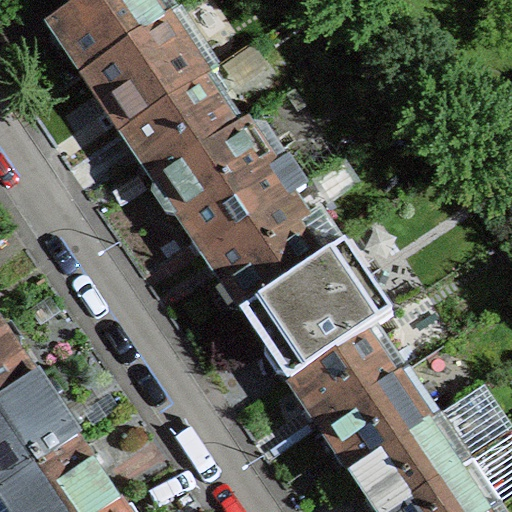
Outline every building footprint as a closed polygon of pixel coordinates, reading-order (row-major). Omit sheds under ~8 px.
[(81,0),(50,22),(57,32),(85,73),(164,20),(150,0),(81,0)] [(164,20),(85,73),(96,89),(124,131),(196,82),(205,76),(166,18),(164,20)] [(157,181),(230,132),(196,82),(124,131),(133,146),(157,181)] [(190,230),(205,252),(290,195),(305,185),(287,158),(275,167),(245,122),(230,132),(157,181),(159,183),(156,185),(154,193),(167,212),(176,214),(178,212),(190,230)] [(291,196),(290,195),(205,252),(213,264),(220,276),(217,288),(229,307),(242,309),(244,310),(343,243),(319,208),(305,217),(291,196)] [(391,313),(344,243),(343,243),(244,310),(259,332),(268,346),(266,348),(265,356),(277,375),(286,377),(288,375),(291,380),(376,323),(391,313)] [(0,398),(35,375),(25,361),(19,352),(22,340),(11,323),(0,321),(0,398)] [(301,395),(322,426),(407,369),(376,323),(291,380),(301,395)] [(332,440),(353,472),(439,414),(408,368),(407,369),(322,426),(332,440)] [(0,489),(77,438),(45,391),(35,375),(0,398),(0,489)] [(470,459),(439,414),(353,472),(362,485),(379,511),(391,511),(457,468),(470,459)] [(0,511),(100,511),(118,500),(87,453),(77,438),(0,489),(0,511)] [(486,511),(457,468),(391,511),(486,511)] [(136,511),(131,504),(122,505),(118,500),(100,511),(136,511)]
